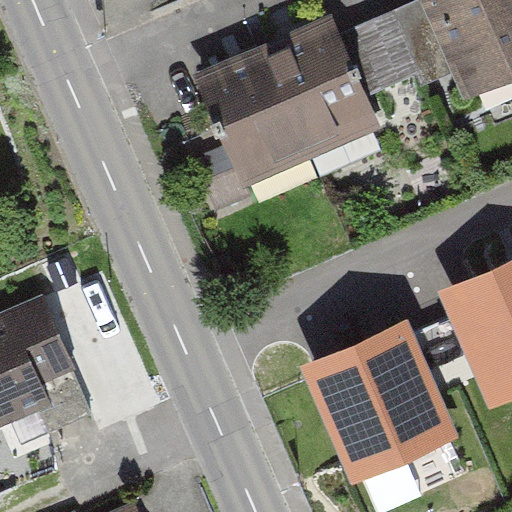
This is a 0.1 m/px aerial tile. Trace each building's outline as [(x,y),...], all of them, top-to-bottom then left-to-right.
[(511,82),(511,0),(415,0),(350,28),(378,92),(419,74),(424,84),(459,69),(472,100),(511,82)] [(335,6),(194,69),(228,144),(194,160),(217,210),(392,131),(335,6)] [(511,388),(511,266),(454,292),(498,394),(511,388)] [(40,283),(0,301),(0,422),(87,381),(40,283)] [(448,430),(403,327),(315,365),(359,468),(448,430)] [(144,511),(137,495),(96,511),(144,511)]
